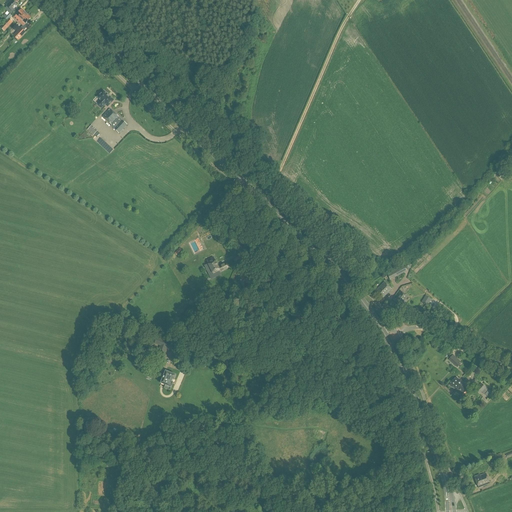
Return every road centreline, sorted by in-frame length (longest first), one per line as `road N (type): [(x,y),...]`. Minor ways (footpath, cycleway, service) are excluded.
road 1 (primary): [(386,330),(330,264),(49,0)]
road 2 (primary): [(445,481),(393,345)]
road 3 (unclassified): [(511,367),(431,329),(400,332)]
